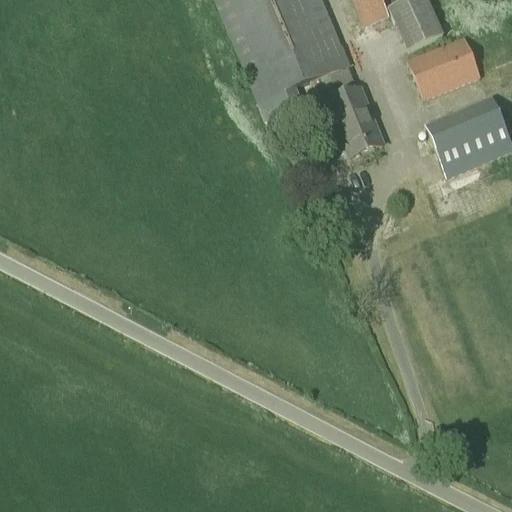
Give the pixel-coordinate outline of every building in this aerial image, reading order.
[(355,94),(346,73),(349,72),(319,0),(211,0),(257,109),(316,84),(349,163),(382,149),(359,93),(355,94)] [(347,0),(362,33),(387,21),(377,0),(347,0)] [(406,58),(443,41),(423,0),(418,0),(386,15),(406,58)] [(423,106),(479,83),(462,43),(406,65),(423,106)] [(445,182),(511,154),(511,153),(491,102),(423,130),(445,182)] [(465,186),(452,193),(458,204),(471,198),(465,186)]
